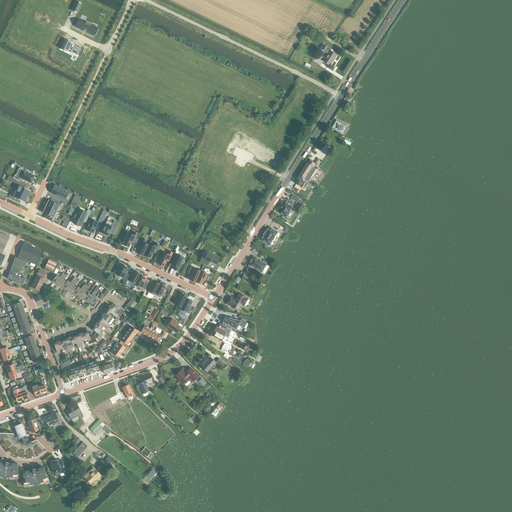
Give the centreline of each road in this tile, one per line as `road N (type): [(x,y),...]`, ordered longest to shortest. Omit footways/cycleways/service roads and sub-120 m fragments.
road 1 (residential): [(145,0),(340,96)]
road 2 (residential): [(28,215),(213,297)]
road 3 (tertiary): [(62,393),(174,349),(213,297)]
road 4 (tertiary): [(213,297),(286,180)]
road 5 (residential): [(44,20),(107,50),(131,0)]
